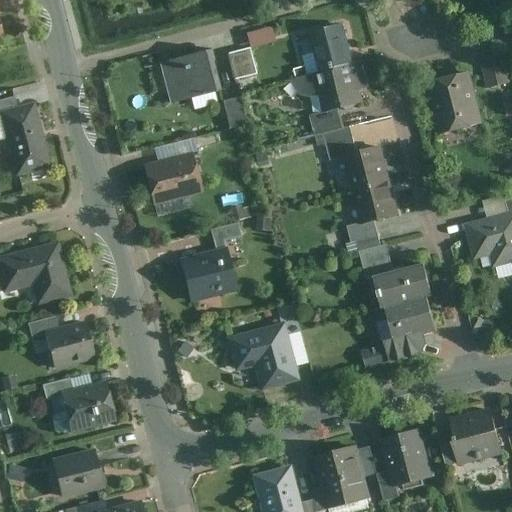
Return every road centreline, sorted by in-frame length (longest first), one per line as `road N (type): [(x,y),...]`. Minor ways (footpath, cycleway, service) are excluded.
road 1 (residential): [(471,376),(392,60),(511,29)]
road 2 (residential): [(166,455),(471,376)]
road 3 (residential): [(102,205),(166,455)]
road 4 (residential): [(48,0),(102,205)]
